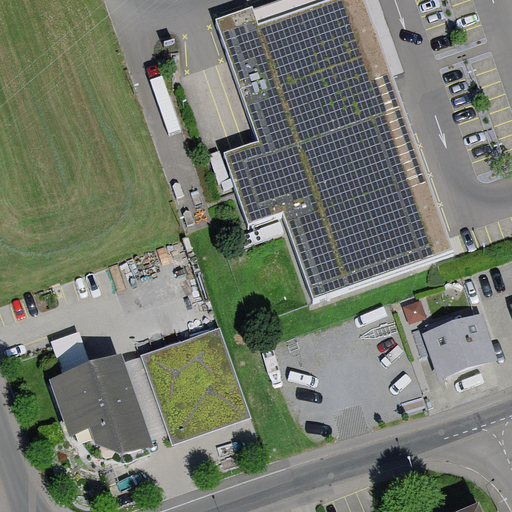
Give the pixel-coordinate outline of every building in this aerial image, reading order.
[(313,305),(438,262),(402,156),(422,150),(398,80),(392,82),(375,88),(344,0),(342,0),(259,29),(253,13),(253,11),(216,24),(259,146),(263,158),(227,170),(248,231),(283,219),(313,305)] [(363,0),(291,0),(253,13),(259,29),(342,0),(344,0),(375,88),(392,82),(363,0)] [(227,170),(263,158),(259,146),(223,158),(227,170)] [(403,308),(410,326),(427,320),(421,302),(403,308)] [(430,355),(440,384),(500,363),(484,317),(429,335),(424,337),(430,355)] [(424,337),(429,335),(427,328),(413,333),(421,359),(430,355),(424,337)] [(173,450),(253,422),(220,331),(141,359),(169,438),(173,450)] [(64,381),(92,371),(79,334),(51,343),(64,381)] [(169,438),(141,359),(124,365),(151,444),(169,438)] [(123,464),(154,453),(151,444),(124,365),(122,361),(92,371),(64,381),(50,386),(70,443),(84,449),(112,459),(123,464)] [(112,459),(84,449),(87,453),(91,456),(95,459),(100,460),(104,461),(108,461),(112,459)]
